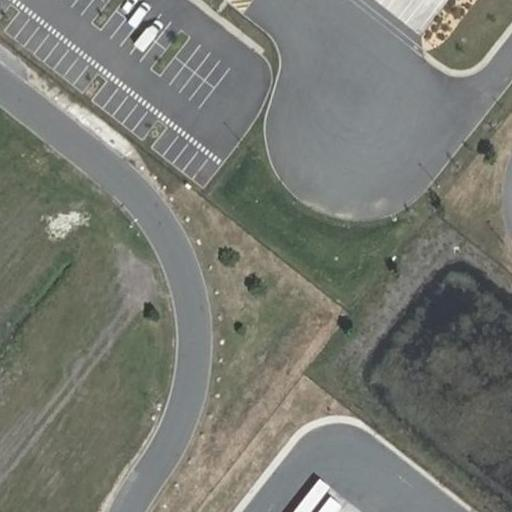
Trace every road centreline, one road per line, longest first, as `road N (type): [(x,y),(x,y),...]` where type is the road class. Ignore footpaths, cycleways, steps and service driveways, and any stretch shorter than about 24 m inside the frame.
road 1 (unclassified): [(134,511),(174,458),(200,360),(173,255),(125,185),(0,84)]
road 2 (unknown): [(247,0),(362,99)]
